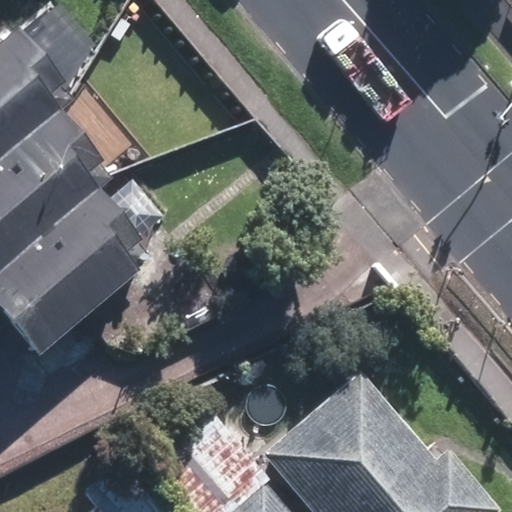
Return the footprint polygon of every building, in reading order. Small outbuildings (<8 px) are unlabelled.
[(68,79),(21,22),(0,38),(0,151),(62,102),(53,90),(68,79)] [(109,159),(62,102),(0,151),(0,264),(103,182),(94,171),(109,159)] [(149,239),(103,182),(0,264),(0,300),(37,347),(142,263),(133,252),(149,239)] [(319,401),(264,448),(318,511),(493,511),(500,506),(449,446),(437,456),(362,369),(321,404),(319,401)] [(109,511),(173,511),(148,481),(109,511)] [(294,511),(271,482),(232,511),(294,511)]
